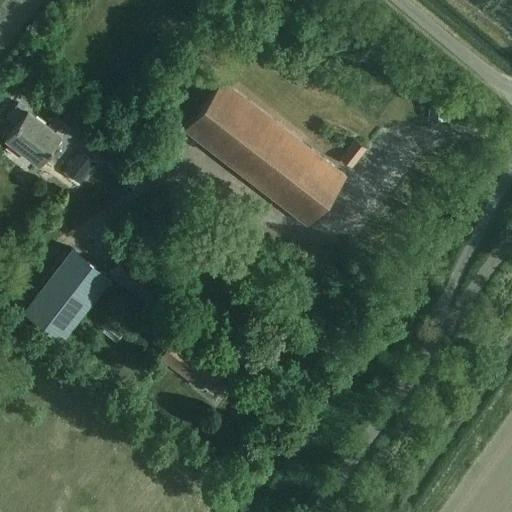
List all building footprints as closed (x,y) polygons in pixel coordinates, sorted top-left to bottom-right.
[(221,79),(183,128),(306,223),(345,174),(221,79)] [(427,94),(427,120),(446,120),(446,94),(427,94)] [(38,164),(68,125),(56,116),(48,126),(17,102),(6,116),(16,123),(4,138),(9,141),(8,142),(22,152),(38,164)] [(354,139),(339,158),(350,168),(366,149),(354,139)] [(107,281),(68,251),(21,313),(60,343),(107,281)] [(106,272),(149,306),(164,288),(120,254),(106,272)] [(112,319),(128,330),(136,318),(119,307),(112,319)] [(159,357),(196,386),(202,379),(221,393),(232,379),(220,369),(225,363),(203,346),(194,357),(172,340),(159,357)]
